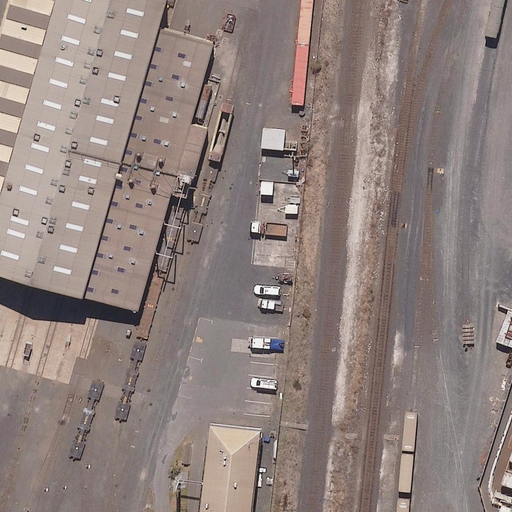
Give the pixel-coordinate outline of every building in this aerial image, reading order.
[(10,0),(0,38),(0,207),(58,0),(10,0)] [(166,0),(58,0),(0,207),(0,275),(82,299),(159,28),(166,0)] [(214,43),(159,28),(82,299),(138,313),(171,193),(191,122),(214,43)] [(208,127),(191,122),(171,193),(188,199),(208,127)] [(283,128),(262,126),(260,145),(282,147),(283,128)] [(258,511),(270,421),(219,415),(206,511),(258,511)]
